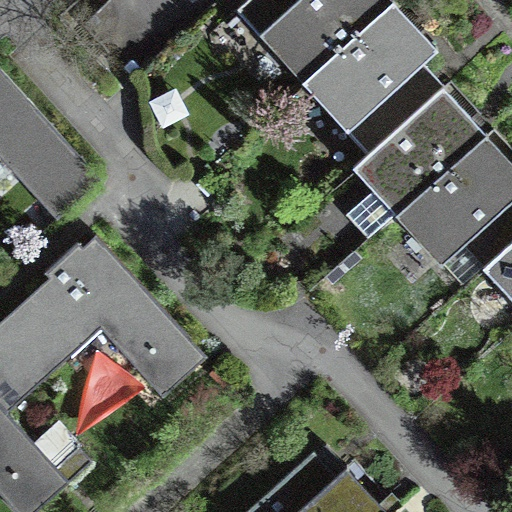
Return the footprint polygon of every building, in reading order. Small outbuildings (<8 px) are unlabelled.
[(307,77),(392,0),(244,0),(240,3),(307,77)] [(373,149),(442,86),(421,63),(438,48),(395,0),(392,0),(307,77),(373,149)] [(0,151),(59,216),(101,179),(0,67),(0,151)] [(401,211),(485,134),(442,86),(373,149),(358,162),(377,184),(349,209),(372,233),(399,209),(401,211)] [(485,262),(511,237),(511,163),(485,134),(401,211),(444,258),(464,239),(485,262)] [(0,402),(5,408),(102,321),(165,391),(206,355),(96,233),(83,245),(78,239),(43,271),(48,276),(28,295),(0,319),(0,402)] [(511,237),(485,262),(511,291),(511,237)] [(55,463),(5,408),(0,402),(0,486),(23,511),(33,511),(70,479),(55,463)] [(55,463),(70,479),(91,460),(77,443),(55,463)] [(293,511),(335,474),(313,450),(244,511),(293,511)] [(389,511),(390,511),(371,490),(347,464),(335,474),(293,511),(389,511)]
